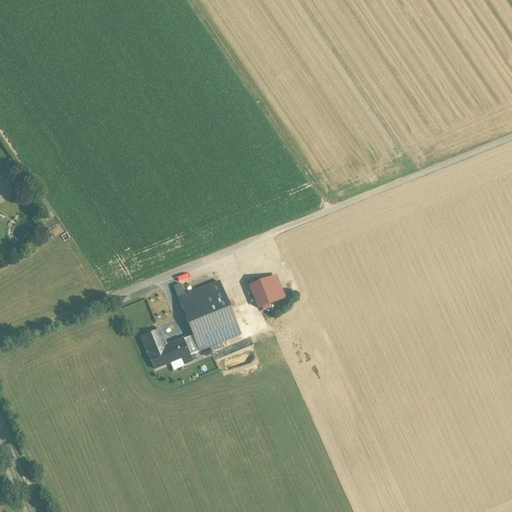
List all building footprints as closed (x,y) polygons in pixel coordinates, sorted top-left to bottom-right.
[(274,277),(250,287),(261,309),(283,300),(274,277)] [(185,297),(178,299),(194,336),(200,352),(240,336),(229,309),(229,308),(227,304),(219,283),(185,297)] [(180,285),(173,288),(178,299),(185,297),(180,285)] [(166,347),(160,331),(142,338),(155,370),(182,359),(184,365),(192,362),(190,356),(183,340),(166,347)] [(194,336),(183,340),(190,356),(200,352),(194,336)]
